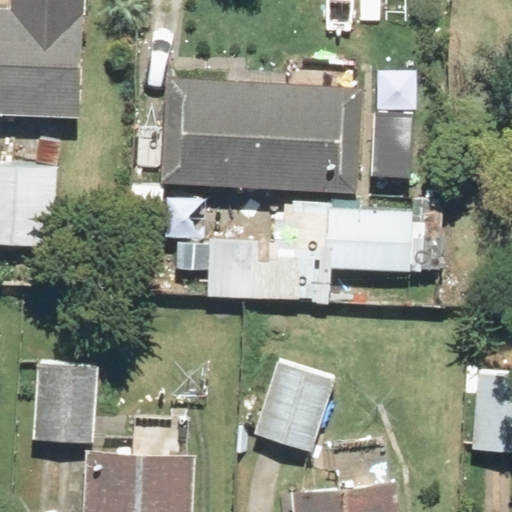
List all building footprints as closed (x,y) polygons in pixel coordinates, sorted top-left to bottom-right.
[(0,2),(0,111),(76,114),(80,0),(9,0),(9,3),(0,2)] [(362,82),(166,72),(160,178),(356,189),(362,82)] [(0,239),(55,242),(58,161),(0,158),(0,239)] [(328,203),(326,265),(410,268),(412,207),(328,203)] [(302,251),(254,249),(253,292),(300,294),(302,251)] [(139,253),(137,288),(191,292),(193,257),(139,253)] [(133,338),(129,340),(125,343),(122,347),(119,351),(116,356),(115,361),(115,367),(115,372),(117,377),(119,382),(122,386),(126,389),(130,392),(135,395),(140,396),(145,396),(150,396),(155,394),(160,392),(164,389),(168,385),(171,381),(173,376),(175,371),(175,366),(174,361),(173,356),(171,351),(168,347),(164,343),(160,340),(155,338),(150,336),(144,336),(139,337),(134,338),(133,338)] [(312,449),(338,376),(281,355),(255,429),(312,449)] [(35,358),(30,435),(95,440),(101,363),(35,358)] [(511,447),(511,368),(477,367),(473,446),(511,447)] [(191,511),(195,448),(85,442),(81,511),(191,511)] [(397,511),(394,472),(289,482),(292,511),(397,511)]
